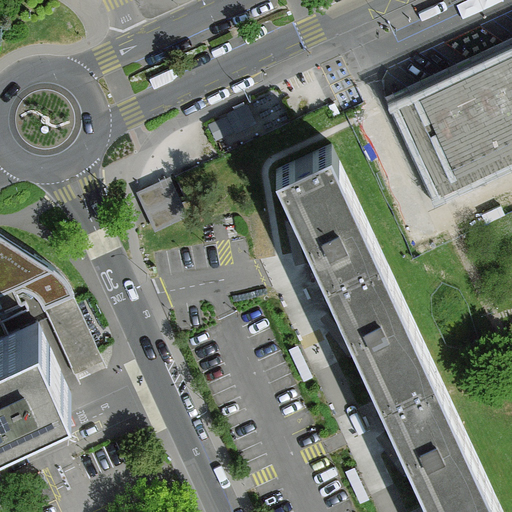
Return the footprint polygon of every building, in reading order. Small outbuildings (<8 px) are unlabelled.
[(511,60),(404,111),(437,181),(511,145),(511,60)] [(257,100),(265,125),(293,116),(284,91),(257,100)] [(328,274),(382,250),(332,144),(279,168),(328,274)] [(185,213),(169,179),(144,191),(160,224),(185,213)] [(0,309),(20,300),(15,289),(22,286),(31,289),(40,296),(44,305),(73,292),(66,280),(53,266),(0,232),(0,309)] [(437,369),(382,250),(328,274),(383,395),(437,369)] [(0,338),(0,423),(72,391),(39,320),(0,338)] [(444,511),(494,489),(437,369),(383,395),(437,511),(444,511)] [(504,511),(494,489),(444,511),(504,511)] [(0,511),(24,511),(15,492),(0,499),(0,511)]
